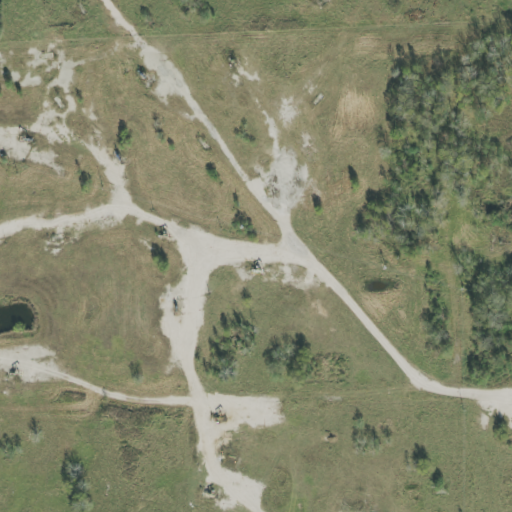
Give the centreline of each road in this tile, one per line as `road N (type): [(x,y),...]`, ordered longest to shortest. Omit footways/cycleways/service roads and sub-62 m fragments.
road 1 (residential): [(0,404),(479,394)]
road 2 (residential): [(479,394),(474,0)]
